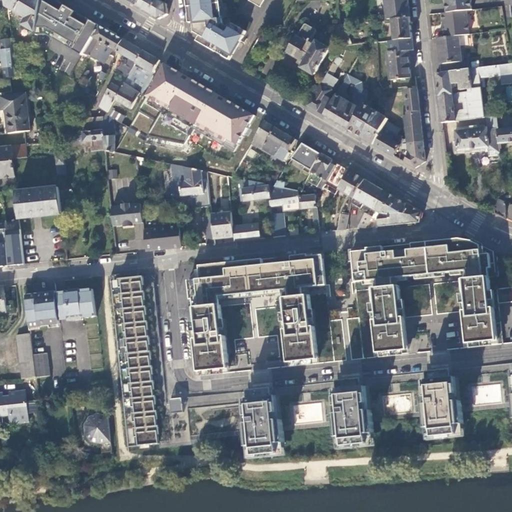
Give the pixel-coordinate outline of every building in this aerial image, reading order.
[(38,33),(42,0),(6,0),(7,0),(7,7),(28,19),(25,25),(38,33)] [(37,35),(47,35),(82,56),(84,53),(92,40),(83,35),(91,21),(87,18),(55,0),(42,0),(38,33),(37,35)] [(163,0),(126,0),(130,2),(150,14),(159,19),(168,15),(167,4),(166,2),(163,0)] [(186,0),(187,8),(191,7),(191,14),(188,14),(189,22),(194,22),(194,24),(205,30),(202,36),(198,42),(230,60),(241,41),(246,32),(233,24),(230,28),(223,24),(222,17),(221,17),(218,0),(186,0)] [(249,0),(249,1),(260,8),(264,0),(249,0)] [(392,19),(410,17),(407,0),(385,0),(388,19),(392,19)] [(445,0),(446,2),(446,5),(447,12),(469,10),(473,10),(472,3),(471,0),(445,0)] [(447,12),(442,13),(443,22),(446,24),(447,29),(444,29),(445,37),(460,36),(471,34),(469,10),(447,12)] [(395,40),(412,38),(411,25),(410,17),(392,19),(395,40)] [(100,26),(91,21),(83,35),(92,40),(94,38),(100,26)] [(205,30),(194,24),(194,33),(202,36),(205,30)] [(311,73),(315,75),(330,49),(318,42),(316,45),(311,41),(317,31),(316,30),(306,24),(304,24),(297,37),(288,52),(305,62),(302,68),(306,69),(305,71),(310,74),(311,73)] [(335,25),(329,25),(326,31),(334,36),(337,31),(335,25)] [(106,29),(100,26),(94,38),(105,45),(117,52),(124,40),(106,29)] [(437,38),(442,73),(470,69),(469,61),(462,62),(460,36),(445,37),(437,38)] [(0,38),(0,46),(10,47),(10,38),(0,38)] [(92,40),(84,53),(96,60),(105,45),(94,38),(92,40)] [(409,51),(414,50),(412,38),(395,40),(389,41),(390,52),(388,53),(391,80),(412,77),(409,51)] [(130,75),(144,51),(132,45),(124,40),(117,52),(130,59),(126,66),(124,64),(120,70),(130,75)] [(153,73),(161,61),(151,55),(144,51),(130,75),(125,83),(133,88),(132,88),(141,93),(142,94),(154,74),(153,73)] [(5,78),(15,77),(13,57),(7,58),(3,58),(5,78)] [(342,60),(337,57),(327,74),(332,77),(342,60)] [(511,63),(478,68),(479,78),(511,73),(511,63)] [(164,64),(146,96),(235,149),(255,116),(164,64)] [(438,87),(442,123),(484,118),(479,78),(478,68),(470,69),(442,73),(436,73),(438,87)] [(321,83),(307,105),(314,109),(324,115),(332,100),(327,97),(338,80),(332,77),(327,74),(322,84),(321,83)] [(363,104),(363,91),(362,83),(347,74),(332,100),(324,115),(336,123),(348,129),(363,104)] [(115,100),(125,83),(115,78),(106,94),(101,107),(109,113),(111,109),(116,100),(115,100)] [(133,88),(125,83),(115,100),(116,100),(132,109),(137,100),(141,93),(132,88),(133,88)] [(411,143),(423,142),(421,113),(418,89),(406,91),(409,112),(407,113),(410,140),(411,143)] [(27,94),(1,96),(2,110),(7,110),(9,133),(31,131),(27,94)] [(79,102),(90,106),(93,99),(82,95),(79,102)] [(363,104),(348,129),(360,136),(375,145),(384,127),(386,122),(388,119),(363,104)] [(111,109),(109,113),(107,115),(113,119),(118,121),(121,115),(111,109)] [(511,114),(497,116),(498,123),(511,121),(511,114)] [(113,119),(107,115),(103,122),(104,130),(112,129),(112,124),(113,119)] [(60,134),(58,116),(51,117),(54,135),(60,134)] [(498,123),(497,116),(486,117),(486,118),(487,127),(487,128),(498,127),(498,123)] [(104,130),(103,122),(103,118),(80,120),(79,132),(103,130),(104,130)] [(265,147),(276,128),(268,124),(266,122),(259,135),(258,135),(254,141),(265,147)] [(391,132),(395,134),(397,135),(400,130),(386,122),(384,127),(391,132)] [(500,143),(511,142),(511,128),(511,129),(511,126),(508,126),(508,129),(499,130),(498,130),(499,144),(500,143)] [(384,127),(375,145),(380,148),(394,156),(400,145),(392,140),(395,134),(391,132),(384,127)] [(487,128),(487,127),(456,131),(458,151),(488,148),(489,148),(487,128)] [(489,148),(488,148),(488,156),(501,155),(500,143),(499,144),(498,130),(499,130),(498,127),(487,128),(489,148)] [(290,152),(297,140),(285,133),(276,128),(265,147),(263,150),(273,156),(275,152),(278,154),(277,157),(285,162),(290,153),(290,152)] [(105,151),(106,151),(114,154),(116,152),(114,129),(112,129),(104,130),(103,130),(105,151)] [(105,151),(103,130),(79,132),(67,134),(68,144),(68,146),(85,145),(86,154),(105,151)] [(67,134),(60,134),(54,135),(55,145),(64,144),(68,144),(67,134)] [(404,158),(402,161),(408,164),(415,168),(425,162),(423,142),(411,143),(403,144),(401,151),(409,154),(406,160),(404,158)] [(64,144),(55,145),(58,178),(66,177),(64,162),(66,161),(64,144)] [(312,172),(321,154),(311,149),(303,144),(292,159),(312,172)] [(28,158),(26,145),(0,147),(0,177),(15,176),(13,159),(28,158)] [(327,181),(338,164),(321,154),(312,172),(307,181),(322,189),(327,181)] [(209,184),(203,185),(202,171),(198,170),(173,164),(175,177),(187,175),(187,179),(183,180),(183,182),(180,182),(182,196),(191,195),(192,199),(197,198),(196,208),(211,206),(209,184)] [(340,189),(351,171),(343,167),(338,164),(327,181),(340,189)] [(109,178),(117,177),(116,169),(108,170),(109,178)] [(340,189),(340,190),(354,198),(365,180),(356,175),(351,171),(340,189)] [(234,178),(228,177),(229,186),(244,189),(245,202),(253,200),(270,198),(271,198),(270,186),(266,186),(266,184),(234,177),(234,178)] [(376,211),(387,193),(375,186),(365,180),(354,198),(356,200),(354,204),(362,208),(364,204),(376,211)] [(285,211),(300,209),(298,191),(270,186),(271,198),(270,198),(271,207),(284,205),(285,211)] [(20,219),(62,215),(59,188),(17,192),(20,219)] [(8,220),(20,219),(17,192),(17,190),(11,191),(12,199),(6,199),(8,220)] [(0,196),(8,196),(8,191),(0,192),(0,220),(1,220),(0,212),(4,212),(2,200),(0,200),(0,196)] [(379,218),(380,226),(420,223),(422,213),(407,204),(387,193),(376,211),(375,213),(377,215),(379,213),(381,215),(380,218),(379,218)] [(314,217),(315,233),(320,233),(316,195),(301,197),(301,209),(313,208),(314,217)] [(507,219),(505,204),(505,198),(497,198),(498,215),(507,219)] [(124,206),(112,207),(114,226),(125,225),(125,227),(135,226),(135,224),(133,205),(132,205),(132,204),(124,205),(124,206)] [(142,205),(133,205),(135,224),(144,223),(142,205)] [(212,215),(213,231),(214,239),(234,237),(231,213),(212,215)] [(271,214),(274,238),(286,236),(284,213),(271,214)] [(365,213),(357,229),(363,228),(366,228),(370,221),(372,217),(365,213)] [(212,215),(205,216),(206,231),(213,231),(212,215)] [(341,216),(338,231),(346,230),(349,218),(341,216)] [(234,227),(235,242),(258,240),(260,239),(259,224),(234,227)] [(180,226),(145,230),(147,252),(164,250),(167,249),(166,245),(171,245),(172,249),(182,248),(180,226)] [(206,231),(208,245),(215,244),(214,239),(213,231),(206,231)] [(375,321),(378,353),(408,350),(405,317),(401,318),(400,310),(403,310),(400,286),(394,287),(393,278),(468,271),(468,279),(462,280),(465,304),(467,304),(468,311),(464,311),(467,344),(498,341),(496,323),(494,308),(491,309),(490,301),(492,301),(490,277),(484,278),(483,269),(492,269),(490,254),(482,255),(481,246),(477,244),(472,241),(459,239),(412,244),(413,250),(384,253),(383,247),(367,248),(368,250),(352,252),(356,282),(377,280),(378,288),(373,289),(375,313),(377,313),(378,320),(375,321)] [(285,330),(289,363),(319,360),(316,327),(312,327),(311,320),(313,319),(311,295),(305,296),(304,288),(310,287),(327,285),(324,255),(308,257),(308,254),(292,256),(293,263),(264,266),(263,259),(200,266),(201,279),(189,281),(191,300),(193,299),(197,332),(199,332),(200,339),(196,339),(199,372),(230,369),(229,358),(226,336),(223,337),(222,329),(224,329),(222,305),(216,306),(215,301),(221,300),(221,297),(226,296),(289,290),(289,297),(283,298),(286,322),(288,322),(289,330),(285,330)] [(145,291),(144,285),(146,285),(145,280),(145,276),(120,279),(121,288),(124,288),(124,293),(145,291)] [(68,319),(96,316),(94,298),(93,289),(80,291),(80,288),(65,290),(65,292),(68,319)] [(146,306),(146,300),(147,300),(147,295),(146,291),(145,291),(124,293),(121,294),(122,303),(125,303),(126,308),(146,306)] [(64,319),(68,319),(65,292),(61,293),(56,293),(57,300),(60,319),(64,319)] [(34,297),(26,297),(29,326),(49,324),(47,301),(34,302),(34,297)] [(55,324),(60,323),(60,319),(57,300),(51,300),(47,301),(49,324),(55,324)] [(148,321),(147,315),(149,315),(148,310),(148,306),(146,306),(126,308),(123,309),(124,318),(127,317),(127,323),(148,321)] [(149,336),(149,330),(150,330),(150,325),(149,321),(148,321),(127,323),(125,323),(126,333),(128,332),(129,338),(149,336)] [(22,379),(36,378),(34,355),(31,334),(17,336),(22,379)] [(151,351),(150,345),(152,345),(151,340),(151,336),(149,336),(129,338),(126,339),(127,348),(130,347),(130,353),(151,351)] [(153,366),(152,360),(153,360),(153,355),(152,351),(151,351),(130,353),(128,353),(129,363),(131,362),(132,368),(153,366)] [(34,355),(36,378),(51,376),(48,353),(34,355)] [(154,381),(153,375),(155,375),(155,370),(154,366),(153,366),(132,368),(129,369),(130,378),(133,377),(134,383),(154,381)] [(452,378),(452,370),(427,372),(428,381),(424,381),(427,405),(424,405),(425,417),(426,429),(433,428),(434,438),(458,435),(457,425),(464,425),(462,412),(461,401),(459,402),(456,377),(452,378)] [(363,387),(362,379),(337,382),(338,390),(335,390),(337,414),(334,415),(336,426),(337,438),(343,437),(344,447),(369,444),(368,435),(374,434),(373,421),(372,411),(369,411),(367,387),(363,387)] [(156,396),(155,390),(156,390),(156,385),(155,381),(154,381),(134,383),(131,383),(132,392),(134,392),(135,398),(156,396)] [(273,397),(273,389),(248,391),(249,399),(245,399),(248,424),(245,424),(246,436),(247,447),(254,447),(255,456),(280,454),(278,444),(285,443),(284,432),(282,420),(280,420),(277,396),(273,397)] [(27,413),(26,402),(25,396),(25,390),(9,392),(10,396),(3,397),(0,397),(0,416),(10,415),(11,423),(28,421),(27,413)] [(157,411),(157,405),(158,405),(158,400),(157,396),(156,396),(135,398),(132,398),(133,407),(136,407),(137,413),(157,411)] [(169,398),(170,411),(181,411),(181,398),(169,398)] [(27,413),(40,412),(39,401),(26,402),(27,413)] [(159,426),(158,420),(160,420),(159,415),(159,411),(157,411),(137,413),(134,413),(135,422),(138,422),(138,428),(159,426)] [(112,441),(109,417),(101,414),(90,418),(86,425),(87,436),(94,442),(101,444),(112,441)] [(160,443),(160,435),(161,434),(161,430),(160,426),(159,426),(138,428),(135,428),(136,437),(139,437),(140,445),(160,443)]
